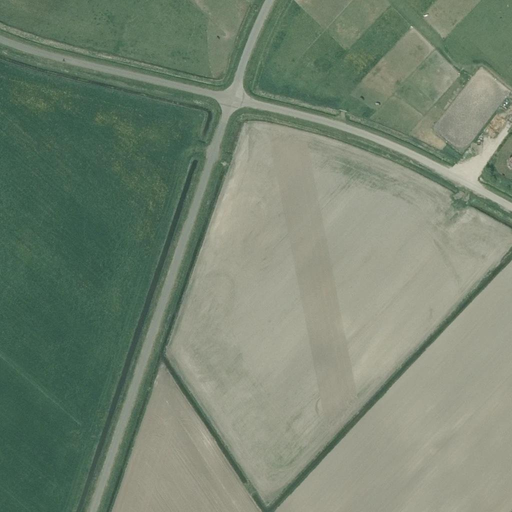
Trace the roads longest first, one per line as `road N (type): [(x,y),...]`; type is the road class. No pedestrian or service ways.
road 1 (unclassified): [(82,511),(230,99)]
road 2 (unclassified): [(511,207),(336,125),(230,99)]
road 3 (unclassified): [(230,99),(0,40)]
